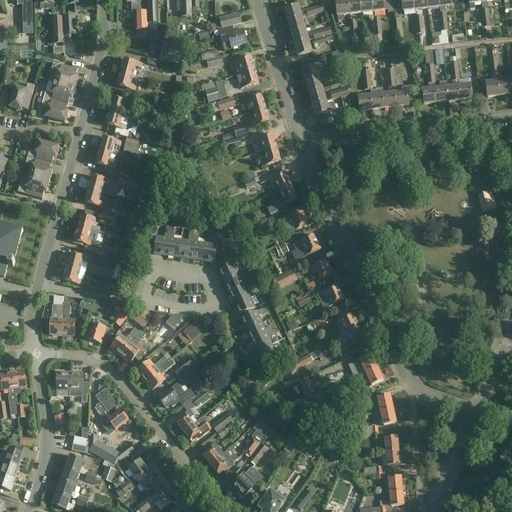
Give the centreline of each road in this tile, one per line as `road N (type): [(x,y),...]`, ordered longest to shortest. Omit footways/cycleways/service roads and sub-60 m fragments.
road 1 (residential): [(475,409),(419,389),(404,375),(308,164),(314,147),(330,137)]
road 2 (residential): [(33,352),(102,364),(235,511)]
road 3 (residential): [(330,137),(511,120)]
road 4 (residential): [(330,137),(312,137),(296,124),(255,0)]
road 5 (residential): [(34,288),(79,129)]
road 6 (residential): [(28,511),(47,451),(33,352)]
road 7 (residential): [(148,304),(209,310),(206,273),(151,266)]
road 8 (residential): [(79,129),(105,0)]
